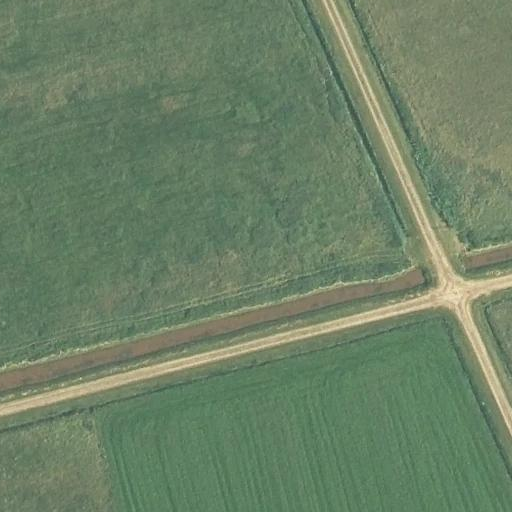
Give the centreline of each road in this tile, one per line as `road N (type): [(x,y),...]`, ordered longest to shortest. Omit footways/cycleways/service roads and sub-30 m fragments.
road 1 (track): [(511,278),(0,411)]
road 2 (track): [(319,0),(511,441)]
